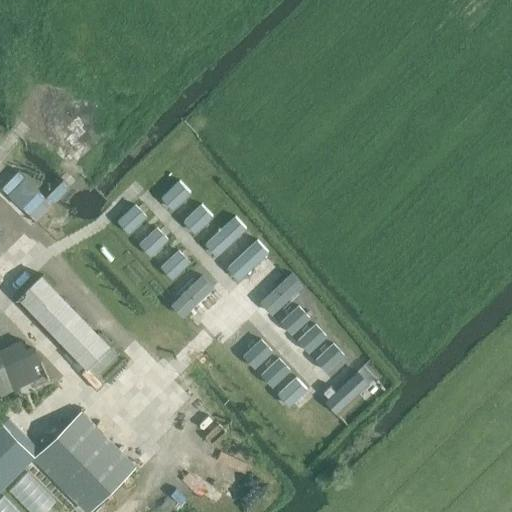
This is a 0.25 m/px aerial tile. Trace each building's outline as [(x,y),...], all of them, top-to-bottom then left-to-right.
[(188,178),(165,199),(173,208),(197,186),(188,178)] [(210,200),(186,222),(194,231),(218,209),(210,200)] [(118,220),(130,233),(148,216),(136,204),(118,220)] [(233,224),(209,246),(217,255),(230,243),(241,233),(233,224)] [(160,230),(137,251),(145,260),(168,238),(160,230)] [(259,240),(230,267),(240,279),(270,252),(259,240)] [(182,252),(159,273),(167,282),(190,260),(182,252)] [(262,302),(274,315),(305,285),(292,272),(262,302)] [(111,344),(44,274),(21,297),(88,366),(111,344)] [(206,277),(183,299),(191,307),(215,286),(206,277)] [(224,295),(200,316),(208,325),(232,304),(224,295)] [(316,299),(292,321),(300,330),(324,308),(316,299)] [(247,318),(224,340),(232,349),(255,327),(247,318)] [(330,320),(306,341),(314,350),(338,329),(330,320)] [(263,335),(240,357),(248,366),(271,344),(263,335)] [(348,339),(324,360),(332,369),(356,347),(348,339)] [(0,382),(43,360),(37,348),(29,352),(23,340),(2,350),(0,351),(0,382)] [(280,353),(257,374),(265,383),(288,362),(280,353)] [(364,355),(341,377),(349,386),(372,364),(364,355)] [(297,370),(273,392),(281,401),(305,379),(297,370)] [(379,374),(356,396),(364,404),(388,383),(379,374)] [(313,389),(289,410),(298,419),(321,397),(313,389)] [(207,413),(211,405),(183,391),(179,399),(207,413)] [(330,405),(306,426),(314,435),(338,413),(330,405)] [(36,456),(91,511),(136,468),(81,411),(36,456)] [(0,489),(33,457),(0,423),(0,489)]
